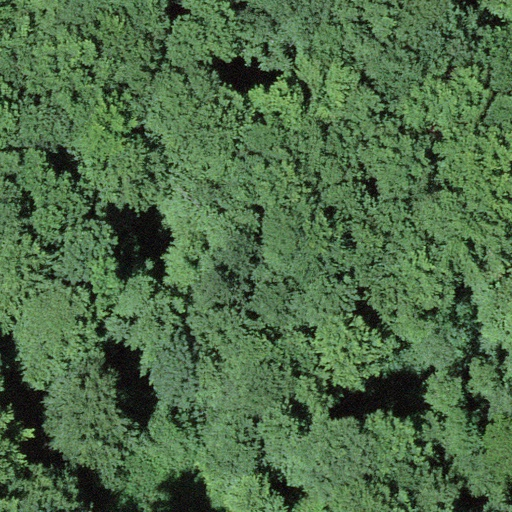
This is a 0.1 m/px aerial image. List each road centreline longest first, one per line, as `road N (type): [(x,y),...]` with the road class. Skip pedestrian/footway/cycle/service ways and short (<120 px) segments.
road 1 (track): [(324,0),(511,31)]
road 2 (track): [(0,399),(78,511)]
